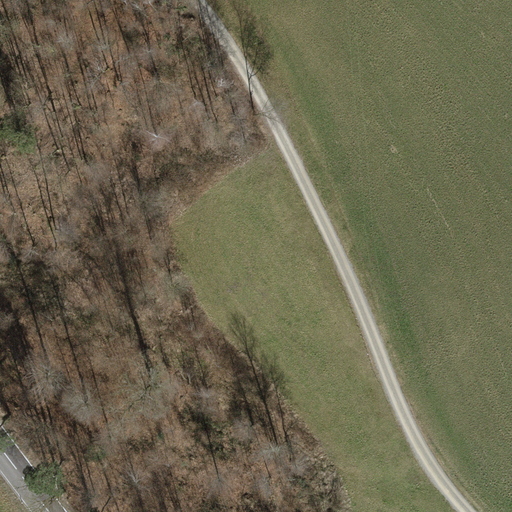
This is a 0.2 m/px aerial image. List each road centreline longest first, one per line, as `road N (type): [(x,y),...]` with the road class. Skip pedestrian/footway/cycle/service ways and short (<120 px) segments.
road 1 (track): [(200,0),(261,92),(355,288),(418,447),(470,511)]
road 2 (track): [(0,276),(204,371),(323,467),(362,486),(458,499)]
